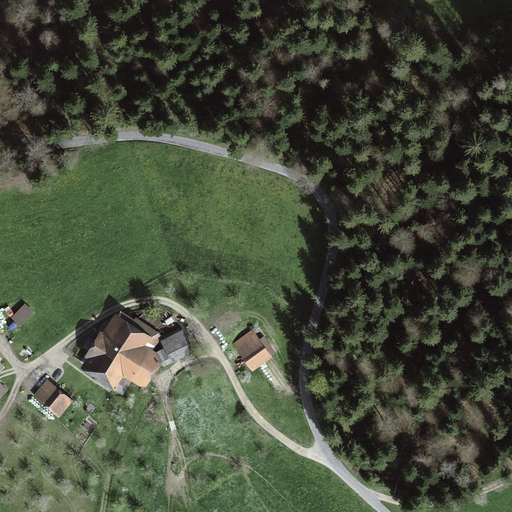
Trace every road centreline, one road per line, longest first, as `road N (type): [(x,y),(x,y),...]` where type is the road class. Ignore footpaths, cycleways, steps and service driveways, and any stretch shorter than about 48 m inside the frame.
road 1 (unclassified): [(0,134),(48,141),(168,136),(314,186),(332,219),(332,245),(304,365),(308,417),(326,456),(387,511)]
road 2 (track): [(360,488),(434,501),(511,473)]
road 3 (track): [(103,511),(98,465),(11,399)]
